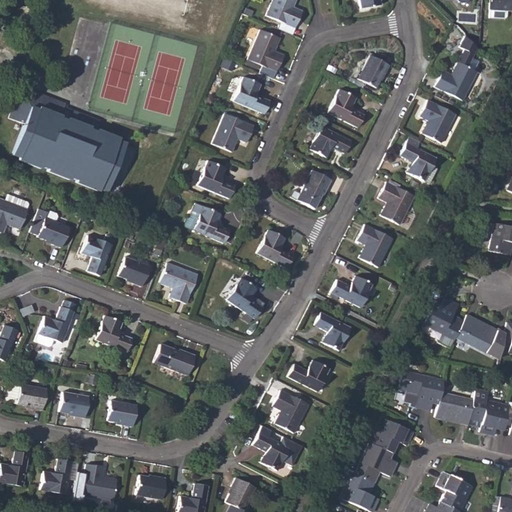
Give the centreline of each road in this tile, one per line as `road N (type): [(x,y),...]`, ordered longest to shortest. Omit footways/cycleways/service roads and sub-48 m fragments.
road 1 (residential): [(330,236),(267,206),(258,168),(310,50),(324,39),(408,23)]
road 2 (residential): [(255,360),(207,427),(176,450),(140,451),(0,423)]
road 3 (residential): [(0,292),(54,278),(241,353)]
road 4 (residential): [(408,23),(413,63),(405,85),(330,236)]
road 5 (residential): [(511,464),(433,451),(394,511)]
road 6 (residential): [(330,236),(255,360)]
